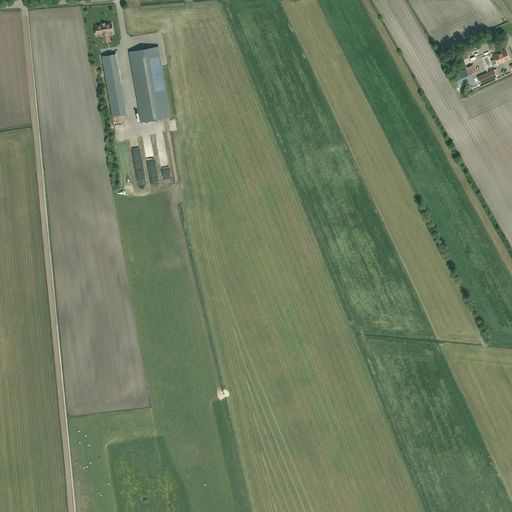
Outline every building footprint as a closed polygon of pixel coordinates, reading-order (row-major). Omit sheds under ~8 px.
[(109,32),(111,32),(113,31),(112,23),(106,24),(106,23),(102,24),(102,25),(96,26),(97,30),(95,30),(96,34),(103,33),(104,42),(110,41),(109,32)] [(162,66),(159,47),(131,52),(143,121),(169,117),(160,66),(162,66)] [(505,49),(499,52),(494,55),(498,65),(510,60),(505,49)] [(102,56),(107,86),(121,84),(116,54),(102,56)] [(473,65),(466,67),(469,74),(476,71),(473,65)] [(471,81),(465,68),(455,73),(460,86),(471,81)] [(494,71),(494,70),(478,77),(481,83),(497,77),(496,76),(499,75),(497,69),(494,71)] [(117,131),(118,135),(125,134),(123,125),(116,126),(117,131)] [(159,181),(154,150),(146,151),(152,186),(160,185),(159,181)] [(135,162),(139,188),(146,187),(142,161),(135,162)]
